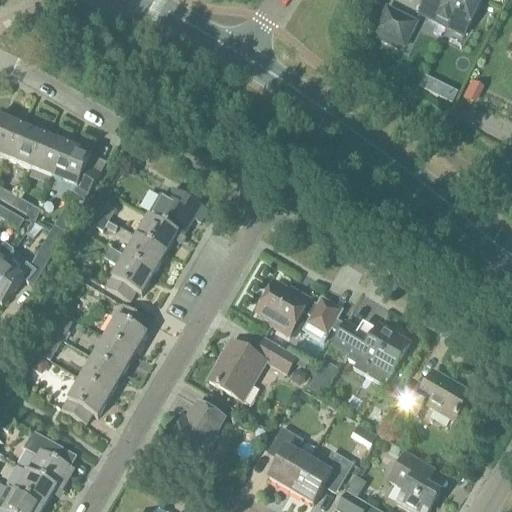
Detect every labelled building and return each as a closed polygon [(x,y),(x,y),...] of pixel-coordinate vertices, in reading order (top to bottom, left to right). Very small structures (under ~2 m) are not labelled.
[(427,0),(419,17),(463,40),(483,0),(482,0),(427,0)] [(404,50),(415,27),(387,13),(375,36),(404,50)] [(446,90),(441,100),(451,105),(456,94),(446,90)] [(0,159),(6,162),(20,130),(0,121),(0,159)] [(31,171),(43,139),(20,130),(6,162),(30,172),(31,171)] [(53,181),(67,149),(43,139),(31,171),(30,172),(53,181)] [(85,202),(88,196),(95,185),(82,180),(91,159),(67,149),(53,181),(76,191),(74,196),(85,202)] [(0,190),(0,202),(11,209),(15,203),(17,200),(0,190)] [(160,198),(147,220),(177,237),(177,238),(181,240),(192,221),(201,226),(209,213),(187,200),(181,210),(160,198)] [(32,209),(17,200),(15,203),(11,209),(27,218),(32,209)] [(99,219),(109,225),(116,213),(107,207),(99,219)] [(4,222),(8,214),(0,209),(0,220),(3,222),(4,221),(4,222)] [(54,228),(51,233),(62,240),(76,217),(65,210),(54,228)] [(4,221),(3,222),(19,231),(24,223),(8,214),(4,222),(4,221)] [(119,230),(109,225),(99,219),(93,230),(103,235),(105,231),(115,236),(119,230)] [(165,258),(177,238),(177,237),(147,220),(135,240),(165,258)] [(54,253),(62,240),(51,233),(36,260),(46,267),(54,253)] [(153,278),(165,258),(135,240),(123,261),(153,278)] [(0,269),(4,265),(14,252),(4,245),(0,250),(0,269)] [(153,278),(123,261),(110,253),(104,263),(118,271),(105,292),(131,307),(137,297),(141,299),(153,278)] [(4,265),(0,269),(0,307),(2,309),(24,281),(4,265)] [(288,296),(273,288),(256,318),(272,327),(270,331),(288,341),(302,317),(330,333),(341,314),(321,302),(317,308),(290,293),(288,296)] [(103,342),(133,359),(145,338),(141,335),(147,324),(122,310),(103,342)] [(54,341),(62,346),(74,325),(66,320),(54,341)] [(349,356),(351,357),(348,363),(355,367),(353,371),(384,389),(390,379),(408,348),(377,330),(375,333),(364,326),(357,337),(343,328),(330,350),(346,359),(349,356)] [(308,368),(261,340),(250,359),(230,348),(207,387),(242,407),(265,368),(287,381),(295,367),(305,373),(308,368)] [(51,365),(62,346),(54,341),(43,361),(51,365)] [(121,380),(133,359),(103,342),(91,363),(121,380)] [(108,401),(121,380),(91,363),(79,384),(108,401)] [(470,398),(431,376),(425,386),(415,380),(397,409),(418,422),(425,410),(453,426),(470,398)] [(96,422),(108,401),(79,384),(61,415),(86,430),(92,420),(96,422)] [(213,443),(224,424),(197,409),(186,428),(183,426),(167,452),(201,471),(216,445),(213,443)] [(0,430),(9,435),(15,425),(5,419),(0,427),(0,430)] [(290,496),(308,465),(296,457),(303,444),(283,432),(268,458),(279,464),(268,483),(290,496)] [(368,434),(360,447),(369,453),(377,440),(368,434)] [(55,492),(54,492),(59,495),(72,472),(56,463),(62,453),(32,435),(22,452),(34,459),(25,474),(55,492)] [(420,485),(428,472),(404,458),(406,455),(391,446),(386,455),(398,462),(400,458),(402,460),(387,485),(403,494),(395,508),(401,511),(430,511),(440,496),(420,485)] [(308,465),(290,496),(313,509),(324,490),(336,498),(354,468),(333,455),(322,473),(308,465)] [(43,511),(54,492),(55,492),(25,474),(13,495),(43,511)] [(42,511),(43,511),(13,495),(6,491),(0,501),(0,511),(42,511)] [(372,511),(348,498),(340,511),(372,511)]
